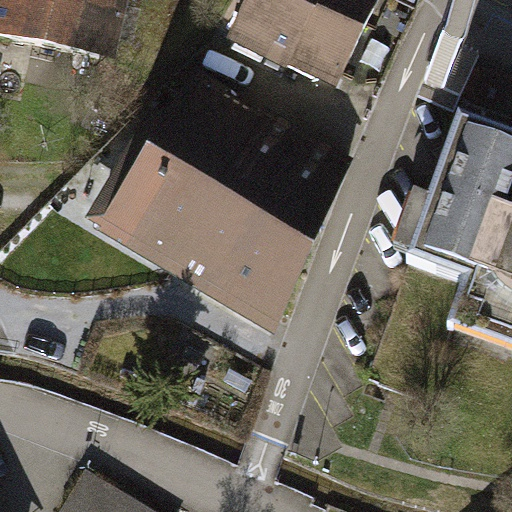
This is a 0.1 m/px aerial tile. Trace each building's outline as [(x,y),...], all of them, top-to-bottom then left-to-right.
[(0,0),(0,35),(101,55),(111,0),(0,0)] [(311,0),(240,0),(224,34),(282,62),(311,0)] [(371,0),(311,0),(282,62),(330,85),(371,0)] [(147,108),(80,215),(126,244),(216,90),(188,74),(160,114),(147,108)] [(227,160),(254,114),(216,90),(126,244),(274,312),(320,213),(227,160)] [(343,159),(257,108),(254,114),(227,160),(320,213),(343,159)] [(511,137),(455,117),(403,257),(462,278),(443,329),(511,354),(511,137)] [(55,511),(151,511),(79,471),(55,511)]
